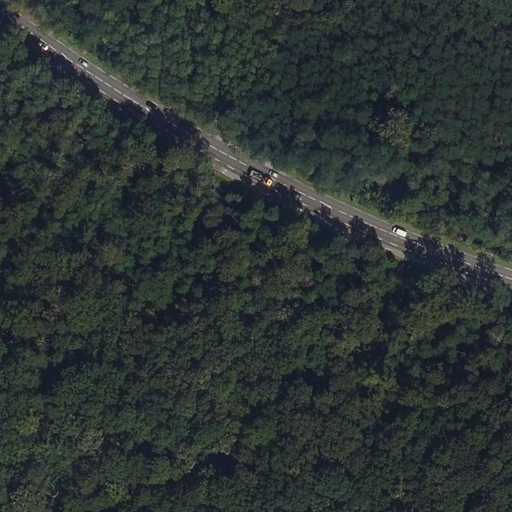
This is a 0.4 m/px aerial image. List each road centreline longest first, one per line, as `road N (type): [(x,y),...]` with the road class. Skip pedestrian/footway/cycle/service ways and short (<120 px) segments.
road 1 (secondary): [(0,11),(198,141),(397,240)]
road 2 (secondary): [(511,278),(397,240)]
